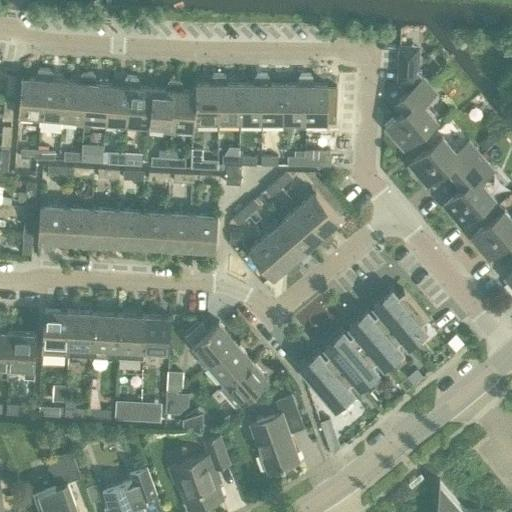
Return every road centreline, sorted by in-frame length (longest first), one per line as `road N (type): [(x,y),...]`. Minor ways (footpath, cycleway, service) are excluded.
road 1 (residential): [(399,217),(368,174),(370,51),(215,52),(0,35)]
road 2 (tertiary): [(302,511),(511,351)]
road 3 (residential): [(218,285),(273,318),(399,217)]
road 4 (residential): [(0,279),(218,285)]
road 5 (residential): [(511,349),(399,217)]
road 6 (residential): [(218,285),(222,203),(261,173)]
